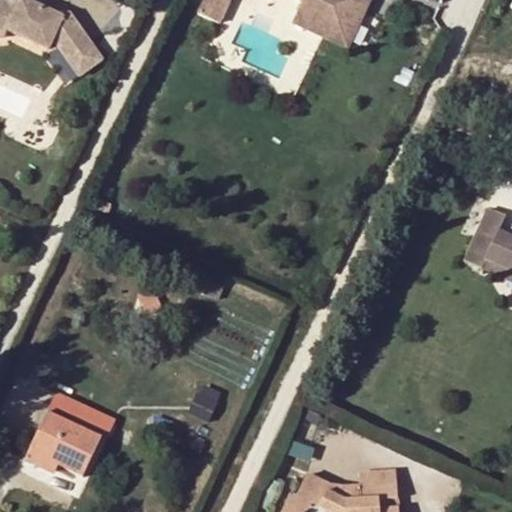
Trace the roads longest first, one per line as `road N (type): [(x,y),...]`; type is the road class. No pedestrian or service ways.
road 1 (residential): [(478,0),(227,511)]
road 2 (residential): [(160,0),(0,334)]
